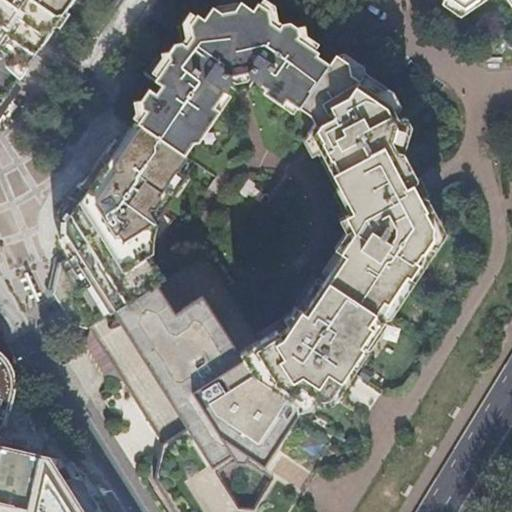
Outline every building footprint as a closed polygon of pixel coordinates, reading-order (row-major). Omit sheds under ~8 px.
[(0,0),(0,97),(2,99),(25,65),(19,61),(3,67),(2,50),(0,48),(0,0)] [(19,61),(25,65),(69,0),(0,0),(0,48),(2,50),(3,67),(19,61)] [(336,54),(337,53),(333,50),(325,61),(312,53),(314,50),(293,35),(295,32),(293,23),(287,18),(278,21),(276,24),(266,18),(263,7),(254,0),(253,0),(248,8),(236,0),(230,9),(219,11),(208,4),(200,17),(193,12),(186,22),(189,34),(183,42),(180,40),(170,43),(164,51),(165,57),(151,77),(159,82),(153,90),(146,85),(137,98),(137,105),(142,108),(134,121),(181,152),(190,139),(195,139),(215,109),(210,106),(224,85),(233,91),(245,89),(250,80),(293,109),(295,106),(299,109),(336,54)] [(323,276),(376,312),(385,299),(386,299),(399,279),(397,278),(402,270),(405,273),(415,258),(411,256),(417,248),(418,249),(429,233),(428,220),(421,207),(423,206),(415,192),(410,195),(403,182),(400,183),(396,175),(400,164),(388,141),(395,137),(399,125),(387,100),(377,93),(381,88),(359,72),(356,76),(348,70),(346,59),(337,53),(336,54),(299,109),(306,114),(311,123),(304,133),(315,153),(317,151),(323,161),(330,157),(335,168),(328,172),(335,185),(333,186),(347,211),(343,214),(351,228),(337,248),(341,250),(323,276)] [(52,296),(72,328),(87,331),(88,330),(157,285),(165,280),(148,254),(145,256),(140,246),(156,220),(148,215),(178,168),(175,166),(183,154),(181,152),(134,121),(131,118),(118,139),(113,137),(76,197),(69,194),(63,206),(67,221),(65,231),(54,243),(53,247),(60,259),(52,264),(52,296)] [(357,341),(376,312),(323,276),(302,308),(297,305),(284,326),(278,330),(276,327),(260,338),(239,352),(253,375),(295,402),(300,398),(307,388),(317,395),(325,393),(333,380),(330,378),(338,365),(344,369),(360,343),(357,341)] [(260,468),(298,409),(295,402),(253,375),(239,352),(204,298),(177,316),(157,285),(88,330),(89,332),(86,348),(105,379),(121,382),(161,447),(187,431),(212,469),(237,453),(260,468)] [(0,508),(17,511),(78,511),(60,482),(63,467),(57,458),(59,456),(41,427),(36,451),(0,443),(0,442),(7,407),(6,407),(11,383),(10,377),(9,371),(7,366),(4,361),(0,356),(0,508)]
